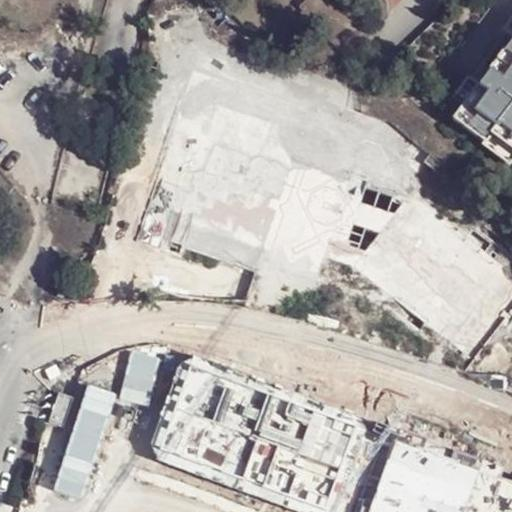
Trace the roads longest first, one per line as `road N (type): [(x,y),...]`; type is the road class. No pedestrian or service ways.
road 1 (residential): [(0,420),(21,357),(40,336),(159,319),(243,327),(511,414)]
road 2 (unknown): [(100,327),(165,97),(177,81),(313,88),(330,80)]
